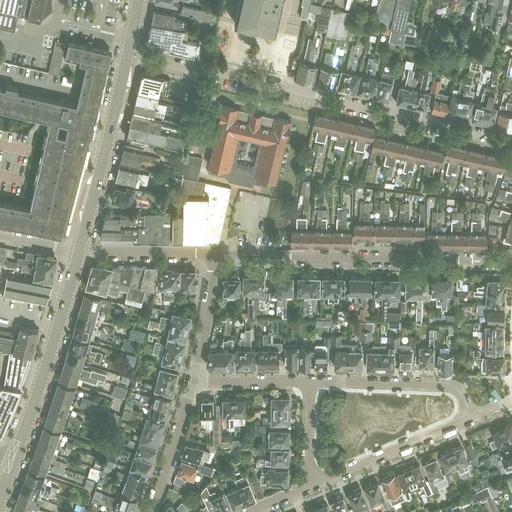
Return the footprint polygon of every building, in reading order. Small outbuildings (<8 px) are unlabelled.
[(40,21),(44,0),(0,0),(0,29),(14,32),(18,16),(40,21)] [(239,0),(239,5),(238,5),(238,7),(235,21),(234,21),(234,23),(236,23),(239,23),(237,29),(268,37),(270,30),(273,31),(273,32),(275,32),(275,30),(274,30),(278,16),(279,14),(278,14),(281,0),(239,0)] [(305,18),(309,0),(301,0),(301,4),(303,5),(300,17),(305,18)] [(379,0),(376,15),(374,24),(390,28),(390,29),(391,29),(403,32),(406,22),(411,0),(379,0)] [(458,0),(451,0),(450,7),(456,9),(458,0)] [(458,0),(456,9),(459,13),(464,12),(465,5),(464,4),(464,0),(458,0)] [(472,0),(470,9),(468,19),(472,20),(474,10),(475,11),(477,0),(472,0)] [(483,22),(491,24),(496,0),(491,0),(488,13),(486,12),(483,22)] [(496,0),(491,24),(491,27),(499,29),(502,15),(499,14),(501,5),(506,6),(507,0),(496,0)] [(310,3),(308,10),(319,12),(320,13),(322,6),(310,3)] [(215,21),(217,22),(219,13),(182,4),(180,13),(189,15),(206,19),(215,21)] [(320,13),(329,15),(331,8),(322,6),(320,13)] [(329,15),(326,30),(325,35),(336,37),(347,40),(353,13),(344,11),(331,8),(329,15)] [(154,9),(152,21),(187,27),(188,21),(174,18),(174,13),(154,9)] [(354,11),(353,13),(352,20),(360,22),(363,13),(354,11)] [(320,13),(319,12),(317,23),(316,27),(326,30),(329,15),(320,13)] [(360,24),(352,22),(350,30),(358,32),(360,24)] [(405,32),(415,35),(418,25),(406,22),(403,32),(405,32)] [(188,30),(152,23),(150,34),(186,41),(188,30)] [(368,35),(369,31),(371,25),(369,25),(361,23),(358,33),(368,35)] [(431,38),(442,41),(448,43),(451,32),(431,27),(429,38),(431,38)] [(388,40),(403,43),(405,32),(403,32),(391,29),(388,40)] [(417,35),(415,35),(405,32),(403,43),(414,46),(417,35)] [(197,43),(186,41),(150,34),(148,41),(150,45),(194,55),(197,43)] [(202,39),(198,56),(207,58),(211,41),(207,40),(208,38),(203,37),(203,40),(202,39)] [(347,40),(336,37),(335,41),(334,45),(345,47),(347,40)] [(298,61),(295,77),(296,78),(297,79),(299,79),(300,78),(304,79),(313,39),(308,38),(308,41),(303,62),(298,61)] [(307,80),(308,81),(311,82),(312,81),(314,82),(317,65),(314,64),(319,40),(313,39),(304,79),(307,80)] [(55,41),(48,72),(58,74),(65,43),(55,41)] [(68,41),(66,53),(77,56),(80,43),(68,41)] [(449,43),(448,43),(442,41),(441,48),(447,49),(449,43)] [(90,46),(80,43),(77,56),(87,58),(90,46)] [(352,44),(349,55),(345,71),(341,70),(337,87),(340,87),(339,89),(346,91),(354,57),(356,45),(352,44)] [(101,48),(90,46),(87,58),(98,61),(101,48)] [(472,56),(482,58),(484,50),(474,47),(472,56)] [(108,63),(111,51),(101,48),(98,61),(108,63)] [(0,223),(47,233),(61,236),(63,230),(66,231),(67,230),(89,145),(72,141),(74,132),(92,136),(108,63),(98,61),(87,58),(77,56),(66,53),(64,59),(85,64),(76,104),(18,90),(18,87),(6,84),(5,87),(0,86),(0,108),(50,120),(31,205),(30,207),(0,201),(0,223)] [(469,62),(470,56),(461,53),(459,60),(469,62)] [(325,85),(332,55),(327,54),(324,67),(320,66),(320,68),(319,68),(318,72),(319,73),(316,83),(319,83),(320,84),(325,85)] [(336,57),(332,55),(325,85),(330,87),(331,86),(334,87),(336,77),(337,76),(338,73),(337,72),(338,69),(336,66),(334,66),(336,57)] [(481,65),(482,58),(472,56),(471,63),(481,65)] [(358,58),(354,57),(346,91),(352,92),(353,91),(354,91),(358,74),(355,73),(358,58)] [(358,92),(358,94),(364,96),(372,61),(373,58),(369,57),(364,75),(360,74),(356,91),(358,92)] [(373,58),(372,61),(364,96),(371,97),(371,95),(373,96),(377,78),(373,77),(378,58),(373,57),(373,58)] [(409,69),(407,76),(405,87),(400,86),(396,103),(406,105),(412,78),(414,71),(409,69)] [(377,97),(378,99),(381,99),(382,99),(388,100),(390,90),(391,90),(394,75),(390,74),(382,72),(381,80),(380,79),(376,97),(377,97)] [(170,78),(164,77),(145,73),(142,75),(138,90),(166,96),(170,78)] [(425,92),(427,83),(428,75),(423,74),(419,91),(416,107),(426,109),(430,93),(425,92)] [(510,75),(505,74),(502,88),(510,89),(511,84),(508,83),(510,75)] [(417,79),(412,78),(406,105),(416,107),(419,91),(415,90),(417,79)] [(446,113),(449,102),(450,95),(438,93),(441,81),(433,79),(430,91),(436,92),(434,98),(431,110),(439,112),(445,114),(445,113),(446,113)] [(458,115),(465,83),(460,82),(458,90),(453,89),(448,113),(449,113),(449,115),(453,116),(454,115),(458,115)] [(471,84),(465,83),(458,115),(462,116),(462,118),(466,119),(467,117),(468,118),(472,100),(474,91),(469,90),(471,84)] [(188,108),(187,112),(187,113),(185,123),(194,125),(196,115),(203,86),(193,84),(190,100),(189,102),(188,108)] [(487,99),(490,87),(484,86),(480,103),(475,102),(471,119),(473,119),(473,120),(476,121),(478,120),(483,121),(485,113),(483,112),(485,105),(487,105),(487,102),(485,102),(486,98),(487,99)] [(485,113),(483,121),(487,122),(487,123),(490,124),(491,123),(493,124),(497,107),(492,106),(496,89),(490,87),(487,99),(486,98),(485,102),(487,102),(487,105),(485,105),(483,112),(485,113)] [(169,108),(187,112),(188,108),(157,101),(158,96),(138,91),(136,101),(168,108),(169,108)] [(167,113),(168,108),(136,101),(133,110),(164,117),(165,112),(167,113)] [(507,102),(506,105),(500,103),(495,125),(505,127),(511,103),(507,102)] [(275,117),(275,118),(238,109),(238,108),(222,104),(219,119),(220,119),(209,165),(210,165),(209,172),(228,177),(227,180),(253,186),(254,182),(273,187),(274,180),(275,181),(286,134),(288,135),(292,120),(275,117)] [(321,136),(326,115),(316,112),(313,128),(318,129),(315,140),(320,141),(321,136)] [(132,113),(130,124),(186,136),(191,138),(193,132),(161,124),(162,120),(132,113)] [(336,117),(326,115),(321,136),(320,141),(324,142),(327,131),(333,133),(336,117)] [(346,119),(336,117),(333,133),(337,134),(335,144),(340,146),(346,119)] [(340,146),(340,149),(338,156),(342,157),(346,136),(352,137),(356,122),(346,119),(340,146)] [(359,150),(365,124),(356,122),(352,137),(357,138),(355,144),(352,159),(357,160),(358,153),(359,150)] [(183,149),(186,136),(130,124),(127,134),(132,135),(131,141),(148,145),(149,139),(166,143),(165,145),(183,149)] [(375,126),(365,124),(359,150),(363,151),(366,141),(371,142),(375,126)] [(376,151),(381,152),(385,137),(375,135),(369,161),(374,162),(376,151)] [(394,139),(385,137),(381,152),(387,153),(384,164),(389,165),(394,139)] [(404,141),(394,139),(389,165),(388,168),(386,175),(391,176),(396,155),(401,157),(404,141)] [(401,178),(406,179),(408,172),(408,169),(414,144),(404,141),(401,157),(406,158),(401,178)] [(457,145),(447,143),(444,158),(449,159),(444,180),(449,181),(457,145)] [(160,157),(156,157),(143,153),(144,149),(125,144),(123,153),(159,162),(160,157)] [(424,146),(414,144),(408,169),(413,170),(415,160),(421,161),(424,146)] [(467,148),(457,145),(449,181),(453,182),(458,162),(463,163),(467,148)] [(424,184),(425,184),(427,177),(427,174),(428,174),(434,148),(424,146),(421,161),(426,162),(419,190),(423,191),(424,184)] [(444,150),(434,148),(428,174),(432,175),(435,165),(440,166),(444,150)] [(463,163),(469,164),(466,175),(471,176),(477,150),(467,148),(463,163)] [(486,152),(477,150),(471,176),(470,179),(468,186),(473,188),(478,167),(483,168),(486,152)] [(496,154),(486,152),(483,168),(488,169),(486,180),(490,181),(496,154)] [(156,172),(159,162),(123,153),(121,162),(140,167),(141,162),(154,165),(152,171),(156,172)] [(490,181),(489,185),(488,191),(493,192),(498,171),(503,172),(506,156),(496,154),(490,181)] [(118,172),(148,179),(149,174),(142,173),(142,174),(139,173),(140,168),(120,164),(118,172)] [(118,172),(116,181),(139,186),(139,183),(146,185),(148,179),(118,172)] [(206,182),(203,197),(177,196),(174,209),(183,209),(183,211),(183,241),(209,241),(209,236),(220,236),(231,187),(206,182)] [(113,193),(112,197),(113,198),(112,200),(130,204),(133,193),(136,194),(135,195),(156,201),(158,193),(128,185),(127,190),(116,187),(114,193),(113,193)] [(511,196),(506,195),(498,192),(497,197),(511,201),(511,196)] [(360,202),(360,217),(360,222),(354,222),(353,238),(364,238),(365,212),(365,209),(365,202),(360,202)] [(374,238),(384,239),(385,212),(385,209),(385,202),(380,202),(380,223),(374,222),(374,238)] [(409,203),(405,203),(404,210),(404,212),(404,239),(414,239),(414,223),(409,223),(409,218),(409,203)] [(311,229),(311,245),(321,245),(321,209),(317,209),(316,224),(316,229),(311,229)] [(321,209),(321,245),(331,246),(331,229),(326,229),(326,209),(321,209)] [(331,229),(331,246),(341,246),(342,209),(337,209),(337,229),(331,229)] [(347,209),(342,209),(341,246),(351,246),(352,230),(346,230),(347,209)] [(183,243),(183,241),(183,211),(167,211),(165,214),(145,213),(145,214),(144,221),(139,221),(139,226),(140,226),(140,228),(139,242),(183,243)] [(426,248),(436,248),(437,211),(432,211),(432,232),(426,232),(426,248)] [(442,211),(437,211),(436,248),(446,248),(447,232),(442,232),(442,211)] [(457,212),(452,211),(452,232),(447,232),(446,248),(456,248),(457,212)] [(508,227),(511,228),(511,217),(500,214),(497,213),(491,211),(490,216),(503,220),(509,222),(508,227)] [(369,212),(365,212),(364,238),(374,238),(374,222),(369,222),(369,217),(369,212)] [(389,212),(385,212),(384,239),(394,239),(394,223),(389,223),(389,212)] [(399,223),(394,223),(394,239),(404,239),(404,212),(400,212),(399,223)] [(462,212),(457,212),(456,248),(466,249),(467,232),(461,232),(462,212)] [(420,213),(420,218),(420,223),(414,223),(414,239),(424,240),(424,218),(424,213),(420,213)] [(120,227),(140,228),(140,226),(139,226),(139,221),(144,221),(145,214),(132,214),(107,214),(103,227),(120,228),(120,227)] [(297,223),(297,229),(291,228),(291,245),(301,245),(302,218),(297,218),(297,223)] [(306,218),(302,218),(301,245),(311,245),(311,229),(306,229),(306,218)] [(466,249),(476,249),(477,223),(477,222),(472,222),(472,233),(467,232),(466,249)] [(477,222),(477,223),(476,249),(486,249),(487,233),(481,233),(481,222),(477,222)] [(120,227),(120,228),(103,227),(100,237),(114,238),(114,241),(139,242),(140,228),(120,227)] [(488,249),(497,249),(498,237),(489,237),(488,249)] [(18,263),(23,264),(55,269),(57,260),(54,256),(27,251),(26,258),(19,257),(18,263)] [(53,281),(55,269),(23,264),(22,269),(28,270),(28,272),(35,273),(34,278),(53,281)] [(90,275),(130,285),(135,266),(110,266),(110,267),(103,266),(103,267),(97,266),(92,269),(90,275)] [(130,285),(146,289),(156,292),(160,267),(135,266),(130,285)] [(169,303),(169,299),(170,275),(168,275),(168,268),(167,267),(162,267),(158,288),(164,288),(164,303),(167,303),(169,303)] [(174,268),(168,268),(168,275),(170,275),(169,299),(174,299),(174,288),(179,288),(180,269),(177,269),(173,269),(174,268)] [(190,302),(194,302),(195,299),(196,288),(195,288),(195,283),(196,283),(196,281),(196,275),(195,275),(195,270),(189,270),(188,269),(187,268),(185,268),(183,270),(182,270),(181,288),(190,288),(190,295),(190,302)] [(222,293),(222,295),(220,295),(218,306),(224,306),(224,300),(227,300),(227,293),(238,293),(239,277),(239,276),(238,275),(237,274),(236,274),(234,273),(233,273),(232,274),(231,275),(230,277),(230,278),(224,278),(224,282),(222,282),(222,289),(224,290),(224,293),(222,293)] [(248,317),(252,317),(254,317),(254,303),(254,275),(250,275),(249,274),(246,274),(245,275),(244,275),(244,292),(248,292),(248,303),(248,312),(241,312),(241,317),(245,317),(248,317)] [(254,303),(254,317),(259,317),(259,292),(264,292),(264,275),(262,275),(262,274),(259,274),(258,275),(254,275),(254,303)] [(277,293),(277,304),(277,314),(282,314),(282,276),(278,276),(277,274),(274,274),(273,276),(271,276),(271,293),(277,293)] [(282,314),(282,318),(283,318),(289,318),(289,314),(287,314),(287,293),(293,293),(293,276),(291,276),(290,274),(287,274),(286,276),(282,276),(282,314)] [(24,300),(27,300),(47,304),(52,283),(7,275),(4,296),(14,298),(14,300),(23,301),(24,300)] [(146,289),(130,285),(90,275),(86,287),(118,296),(120,290),(127,292),(125,302),(140,306),(141,302),(142,302),(146,289)] [(304,305),(308,305),(309,276),(305,276),(304,275),(301,275),(300,276),(298,276),(298,293),(304,294),(304,305)] [(309,276),(308,305),(313,305),(314,294),(319,294),(319,276),(318,276),(317,275),(314,275),(313,277),(309,276)] [(328,305),(333,305),(334,277),(329,277),(328,275),(325,275),(324,277),(323,277),(322,294),(328,294),(328,305)] [(338,277),(334,277),(333,305),(338,306),(338,294),(344,294),(344,277),(342,277),(341,276),(338,276),(338,277)] [(355,305),(360,305),(361,277),(356,277),(355,276),(352,276),(351,277),(349,277),(349,292),(355,293),(355,305)] [(365,278),(361,277),(360,305),(366,306),(366,293),(371,293),(372,277),(370,277),(369,276),(366,276),(365,278)] [(377,278),(375,278),(375,299),(382,299),(382,305),(387,305),(388,278),(382,278),(381,276),(377,276),(377,278)] [(392,305),(392,300),(400,300),(400,278),(398,278),(397,277),(394,277),(393,278),(388,278),(387,305),(392,305)] [(411,307),(416,307),(417,279),(413,279),(412,277),(409,277),(408,278),(407,278),(406,296),(411,296),(411,307)] [(421,279),(417,279),(416,307),(416,320),(422,320),(422,296),(427,296),(427,279),(426,279),(424,278),(422,277),(421,279)] [(437,294),(437,306),(442,306),(442,279),(438,279),(437,278),(434,278),(433,279),(432,279),(432,294),(437,294)] [(442,279),(442,306),(442,307),(442,310),(447,310),(447,294),(452,294),(452,279),(451,279),(450,278),(447,278),(447,279),(442,279)] [(477,290),(505,292),(506,287),(507,286),(508,282),(506,281),(507,279),(488,279),(487,287),(477,286),(477,290)] [(505,298),(505,292),(477,290),(473,290),(473,295),(487,296),(486,304),(496,305),(504,305),(504,304),(505,303),(506,299),(505,298)] [(85,293),(82,303),(103,309),(107,311),(109,306),(110,306),(111,301),(85,293)] [(79,314),(96,318),(97,313),(101,314),(103,309),(82,303),(79,314)] [(496,305),(486,304),(477,303),(476,314),(488,314),(487,321),(503,322),(503,321),(505,319),(505,317),(504,315),(504,310),(496,309),(496,305)] [(118,319),(119,314),(114,312),(107,311),(106,316),(118,319)] [(168,324),(188,328),(189,323),(190,322),(191,319),(190,317),(191,316),(173,312),(172,319),(161,316),(159,322),(165,323),(168,324)] [(94,324),(96,318),(79,314),(76,323),(97,329),(98,325),(94,324)] [(103,336),(105,332),(102,331),(97,329),(76,323),(73,334),(93,340),(95,334),(103,336)] [(188,330),(188,328),(168,324),(167,330),(169,330),(168,336),(186,340),(186,338),(187,337),(188,334),(187,333),(188,330)] [(0,348),(4,350),(3,351),(4,351),(10,352),(32,355),(39,329),(16,325),(15,332),(0,329),(0,348)] [(483,338),(504,337),(504,329),(503,329),(503,325),(486,325),(486,330),(481,330),(481,338),(483,338)] [(245,332),(246,366),(249,366),(249,367),(254,367),(254,366),(256,366),(256,349),(251,349),(251,329),(245,329),(245,332)] [(426,365),(431,366),(433,366),(434,337),(436,337),(436,329),(430,329),(429,343),(428,343),(428,346),(420,346),(420,349),(418,351),(420,354),(419,361),(419,365),(421,365),(421,366),(421,367),(422,367),(423,367),(424,367),(425,367),(426,367),(426,366),(426,365)] [(144,332),(136,330),(134,337),(142,339),(144,332)] [(242,366),(246,366),(245,332),(241,332),(241,338),(240,338),(240,349),(236,349),(236,366),(237,366),(238,367),(241,367),(242,366)] [(269,338),(269,366),(273,366),(274,367),(276,367),(278,366),(279,366),(279,350),(282,350),(282,343),(273,342),(273,334),(269,334),(269,338)] [(331,334),(331,336),(331,343),(335,343),(335,367),(341,367),(342,368),(346,368),(347,367),(349,367),(349,350),(341,350),(341,334),(331,334)] [(448,354),(439,353),(438,371),(440,371),(440,372),(444,372),(445,371),(451,371),(451,362),(452,362),(453,347),(454,334),(449,334),(447,335),(447,342),(448,343),(447,352),(448,354)] [(314,366),(327,366),(327,347),(330,347),(330,345),(331,345),(331,343),(331,336),(324,336),(324,343),(314,343),(314,345),(314,366)] [(389,336),(389,345),(394,345),(399,346),(400,336),(389,336)] [(400,369),(401,370),(403,371),(405,370),(410,370),(411,359),(412,359),(412,353),(415,353),(415,337),(410,336),(409,346),(409,352),(399,352),(398,369),(400,369)] [(504,346),(504,337),(483,338),(483,346),(486,346),(486,351),(503,351),(503,346),(504,346)] [(72,338),(69,349),(89,355),(95,356),(100,358),(102,354),(91,350),(93,344),(72,338)] [(165,349),(182,354),(183,350),(183,349),(185,348),(186,345),(185,344),(185,343),(185,342),(176,340),(167,338),(166,343),(165,349)] [(264,366),(269,366),(269,338),(264,338),(264,349),(258,349),(258,366),(259,366),(260,367),(263,367),(264,366)] [(223,341),(223,350),(224,368),(234,368),(233,339),(227,339),(227,340),(223,341)] [(132,340),(129,349),(135,351),(138,341),(132,340)] [(210,368),(224,368),(223,350),(216,350),(216,343),(211,343),(206,364),(210,368)] [(349,344),(349,350),(349,367),(350,367),(351,369),(354,369),(355,367),(362,368),(362,362),(362,346),(357,346),(357,344),(349,344)] [(296,366),(298,366),(298,348),(292,348),(292,345),(286,345),(286,365),(291,366),(291,367),(295,367),(296,366)] [(298,347),(298,348),(298,366),(299,366),(299,367),(305,367),(305,366),(306,366),(307,364),(309,364),(309,365),(309,366),(309,365),(314,366),(314,345),(307,345),(307,347),(298,347)] [(372,347),(368,347),(366,368),(373,368),(374,369),(377,369),(378,368),(380,368),(381,351),(381,346),(373,345),(372,347)] [(381,368),(382,370),(386,370),(387,369),(393,369),(394,345),(389,345),(389,352),(381,351),(380,368),(381,368)] [(88,359),(89,355),(69,349),(66,358),(83,364),(85,358),(88,359)] [(181,363),(182,360),(181,359),(181,358),(182,354),(165,349),(162,360),(162,361),(171,364),(179,366),(180,364),(181,363)] [(0,390),(19,394),(21,388),(26,373),(32,355),(10,352),(5,385),(0,384),(0,390)] [(126,353),(124,362),(127,363),(127,365),(133,367),(136,356),(126,353)] [(499,356),(481,357),(477,356),(477,361),(482,361),(482,370),(483,371),(487,371),(490,371),(490,372),(495,372),(495,371),(504,370),(504,357),(499,357),(499,356)] [(63,368),(98,379),(104,381),(106,375),(91,370),(91,371),(81,368),(83,364),(66,358),(63,368)] [(177,381),(178,378),(176,377),(178,372),(170,370),(170,369),(156,366),(155,366),(156,361),(147,359),(145,368),(153,370),(156,371),(155,372),(159,373),(158,379),(175,383),(175,382),(177,381)] [(98,379),(63,368),(60,379),(77,384),(79,378),(97,383),(98,379)] [(122,375),(120,382),(128,384),(130,377),(122,375)] [(175,384),(175,383),(158,379),(156,384),(153,383),(152,384),(144,382),(143,386),(155,389),(155,390),(165,393),(165,392),(172,394),(173,389),(175,389),(176,385),(175,384)] [(75,388),(59,383),(55,393),(75,400),(77,396),(73,394),(75,388)] [(118,396),(125,398),(128,388),(121,386),(118,396)] [(0,433),(2,434),(8,422),(11,415),(13,409),(19,394),(0,390),(0,433)] [(75,400),(55,393),(52,403),(68,409),(70,403),(74,404),(75,400)] [(171,399),(171,397),(154,393),(153,397),(141,394),(140,399),(169,407),(170,403),(171,402),(172,400),(171,399)] [(128,396),(123,408),(129,410),(132,401),(138,403),(140,399),(133,397),(128,396)] [(81,402),(87,404),(94,406),(96,401),(82,397),(81,402)] [(240,422),(245,422),(245,399),(243,399),(242,397),(239,397),(238,399),(235,399),(235,429),(240,429),(240,422)] [(272,410),(289,410),(289,408),(290,408),(290,404),(289,403),(289,397),(276,397),(266,397),(266,402),(272,402),(272,410)] [(214,417),(214,446),(217,446),(220,447),(221,447),(221,441),(221,432),(220,417),(221,417),(221,405),(215,405),(215,400),(209,400),(209,398),(203,398),(203,400),(201,400),(202,407),(200,407),(200,418),(214,417)] [(235,429),(235,399),(230,399),(229,398),(225,398),(224,399),(223,399),(223,422),(224,423),(229,423),(229,429),(235,429)] [(168,409),(169,407),(140,399),(138,403),(138,405),(150,408),(149,412),(166,417),(166,415),(167,415),(168,412),(168,411),(168,409)] [(72,410),(68,409),(52,403),(48,413),(68,420),(74,422),(80,424),(81,421),(76,416),(70,414),(72,410)] [(129,410),(123,408),(121,416),(128,418),(130,411),(129,410)] [(289,411),(289,410),(272,410),(272,419),(269,419),(269,417),(263,417),(263,422),(289,423),(289,417),(290,416),(290,412),(289,411)] [(117,425),(121,415),(109,411),(105,421),(117,425)] [(67,424),(68,420),(48,413),(45,423),(62,429),(64,423),(67,424)] [(161,432),(162,431),(163,429),(163,427),(164,422),(147,416),(140,414),(139,418),(143,419),(143,420),(145,421),(143,428),(161,433),(161,432)] [(117,429),(117,427),(118,425),(106,421),(103,429),(110,431),(111,427),(117,429)] [(492,431),(493,435),(495,440),(489,442),(492,448),(511,440),(511,425),(511,426),(511,424),(492,431)] [(289,437),(289,430),(283,430),(283,429),(281,429),(277,429),(270,429),(270,425),(254,425),(254,434),(263,434),(270,434),(270,444),(288,444),(288,443),(289,443),(290,443),(290,442),(290,438),(290,437),(289,437)] [(44,427),(40,437),(61,444),(62,440),(58,438),(60,433),(44,427)] [(160,435),(161,433),(143,428),(141,435),(139,434),(139,435),(134,433),(133,437),(139,439),(157,445),(159,439),(160,439),(161,436),(160,435)] [(111,437),(104,434),(101,443),(108,445),(111,437)] [(36,447),(53,453),(55,447),(59,449),(61,444),(40,437),(36,447)] [(135,453),(143,456),(152,459),(153,458),(154,457),(155,454),(154,453),(156,448),(139,442),(138,442),(128,438),(126,443),(137,447),(135,453)] [(195,447),(190,445),(186,443),(184,449),(182,449),(181,454),(182,454),(182,455),(198,461),(203,448),(195,445),(195,447)] [(217,446),(214,446),(208,443),(205,453),(214,456),(217,446)] [(476,455),(473,449),(471,444),(465,447),(469,458),(476,455)] [(77,449),(66,446),(64,451),(75,455),(77,449)] [(470,463),(468,464),(461,446),(456,448),(455,448),(453,448),(451,449),(451,450),(450,451),(456,465),(459,473),(468,469),(471,475),(474,474),(472,469),(470,463)] [(511,446),(489,454),(491,460),(501,457),(503,463),(504,463),(504,465),(511,462),(511,446)] [(53,453),(36,447),(33,457),(53,464),(58,466),(60,461),(55,459),(56,454),(53,453)] [(265,466),(265,464),(277,464),(277,463),(288,463),(288,455),(290,455),(290,450),(288,450),(288,448),(271,448),(271,459),(260,459),(259,459),(258,460),(257,461),(257,462),(256,463),(256,466),(265,466)] [(142,458),(143,456),(135,453),(122,449),(121,454),(127,456),(127,458),(132,460),(130,467),(147,473),(148,472),(149,471),(150,469),(149,467),(150,466),(151,461),(142,458)] [(439,455),(446,472),(444,473),(447,480),(447,479),(448,482),(452,480),(448,473),(451,471),(450,467),(456,465),(450,451),(449,451),(448,451),(446,451),(445,452),(444,453),(439,455)] [(243,462),(252,462),(252,453),(243,453),(243,462)] [(53,464),(33,457),(29,467),(46,473),(48,467),(62,472),(64,468),(58,466),(53,464)] [(439,483),(447,480),(444,473),(442,473),(436,458),(434,458),(433,457),(432,457),(431,458),(430,458),(430,459),(429,460),(424,463),(428,473),(427,473),(429,479),(427,480),(431,487),(437,485),(434,478),(437,477),(439,483)] [(477,457),(469,460),(470,463),(472,469),(479,466),(477,461),(478,460),(477,457)] [(106,459),(102,470),(108,473),(109,473),(111,466),(110,466),(111,461),(106,459)] [(182,459),(181,461),(180,464),(179,465),(178,466),(177,466),(177,467),(176,467),(176,468),(176,469),(176,470),(177,470),(177,471),(177,472),(186,476),(185,477),(191,479),(191,477),(192,478),(196,469),(206,472),(208,467),(201,464),(191,461),(190,462),(182,459)] [(433,492),(431,487),(427,480),(426,480),(419,464),(418,465),(415,466),(414,466),(412,466),(409,467),(408,468),(408,469),(415,485),(420,483),(422,486),(424,487),(427,495),(433,492)] [(260,473),(260,478),(260,482),(267,482),(268,482),(269,483),(270,484),(272,484),(273,484),(274,483),(275,483),(281,483),(281,484),(284,484),(284,483),(287,483),(287,482),(288,482),(289,482),(289,481),(289,476),(289,475),(288,475),(288,469),(274,469),(274,466),(260,466),(260,471),(260,473)] [(401,490),(405,498),(406,501),(410,499),(409,498),(411,497),(409,491),(410,491),(408,488),(415,485),(408,469),(407,469),(405,468),(402,470),(402,471),(400,472),(401,472),(398,474),(398,473),(396,474),(403,489),(401,490)] [(146,476),(140,473),(130,469),(128,475),(118,471),(116,475),(142,485),(144,481),(145,480),(146,478),(146,477),(146,476)] [(104,485),(108,473),(102,470),(98,483),(104,485)] [(28,471),(24,481),(44,488),(46,484),(42,482),(44,477),(28,471)] [(384,484),(379,486),(381,492),(382,491),(383,493),(387,491),(392,503),(405,498),(401,490),(400,490),(395,477),(394,475),(394,474),(392,474),(391,474),(392,476),(390,476),(389,475),(382,479),(382,480),(384,484)] [(490,474),(480,478),(482,483),(483,482),(484,486),(493,482),(490,474)] [(141,490),(142,485),(116,475),(114,480),(124,484),(122,489),(138,495),(139,494),(140,493),(141,491),(141,490)] [(256,499),(253,493),(248,482),(245,476),(235,481),(237,487),(244,503),(246,503),(247,503),(250,502),(250,501),(256,499)] [(87,478),(83,487),(91,490),(95,481),(87,478)] [(251,482),(256,493),(258,499),(264,496),(259,485),(256,479),(251,482)] [(24,481),(21,491),(37,497),(39,492),(43,493),(44,488),(24,481)] [(383,502),(382,502),(385,509),(389,507),(383,493),(382,491),(381,492),(379,486),(378,485),(378,484),(377,481),(375,481),(375,483),(373,484),(372,482),(372,483),(364,486),(372,504),(382,500),(383,502)] [(175,483),(173,489),(185,493),(187,487),(175,483)] [(209,511),(227,511),(228,511),(228,510),(230,510),(223,493),(217,496),(215,491),(210,493),(207,486),(201,492),(206,505),(209,511)] [(243,504),(244,503),(237,487),(226,492),(233,508),(239,506),(240,506),(243,505),(243,504)] [(498,511),(487,487),(476,491),(481,501),(486,499),(492,511),(498,511)] [(352,492),(348,494),(352,504),(351,504),(352,506),(352,507),(354,511),(359,511),(359,510),(368,506),(363,495),(361,489),(360,488),(352,491),(352,492)] [(41,498),(37,497),(21,491),(17,501),(37,508),(41,498)] [(121,493),(119,499),(102,493),(100,498),(107,500),(133,509),(134,509),(133,509),(134,507),(134,506),(135,505),(136,505),(137,502),(136,500),(137,499),(121,493)] [(352,506),(347,508),(343,496),(342,497),(340,496),(337,498),(336,499),(331,502),(334,511),(354,511),(352,507),(352,506)] [(114,511),(132,511),(133,511),(132,511),(133,509),(107,500),(106,504),(116,508),(114,511)] [(17,501),(13,510),(17,511),(42,511),(43,510),(37,508),(17,501)] [(178,511),(179,511),(170,503),(162,511),(178,511)] [(317,506),(318,511),(330,511),(327,503),(325,504),(324,503),(321,504),(321,506),(317,507),(317,506)]
